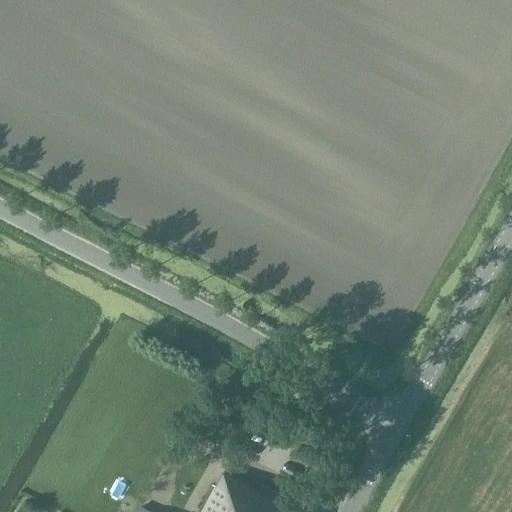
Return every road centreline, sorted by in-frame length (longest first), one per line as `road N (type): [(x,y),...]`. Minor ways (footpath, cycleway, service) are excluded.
road 1 (unclassified): [(399,422),(0,211)]
road 2 (tertiary): [(399,422),(511,234)]
